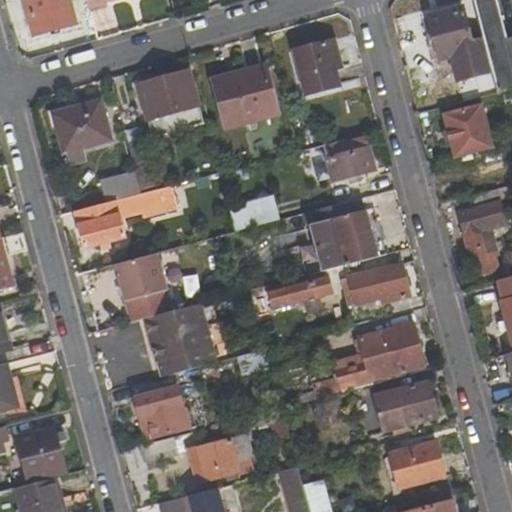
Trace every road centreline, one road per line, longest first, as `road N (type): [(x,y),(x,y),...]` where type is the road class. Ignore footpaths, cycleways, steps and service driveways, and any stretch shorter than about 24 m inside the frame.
road 1 (residential): [(365,0),(500,511)]
road 2 (residential): [(118,511),(5,85)]
road 3 (residential): [(317,0),(5,85)]
